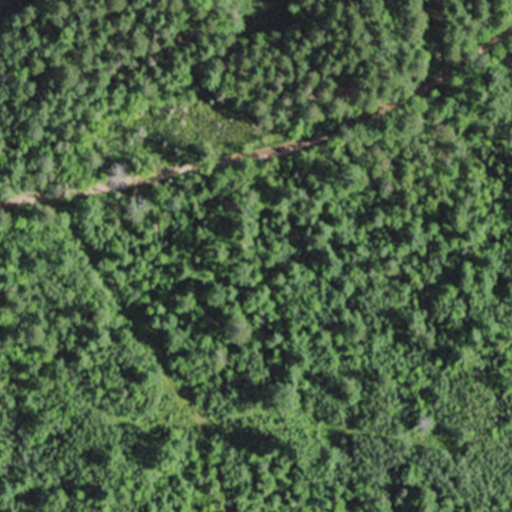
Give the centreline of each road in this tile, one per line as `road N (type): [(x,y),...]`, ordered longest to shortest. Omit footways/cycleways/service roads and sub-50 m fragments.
road 1 (residential): [(511,26),(418,91),(328,133),(237,160),(0,208)]
road 2 (track): [(52,197),(167,373),(171,409)]
